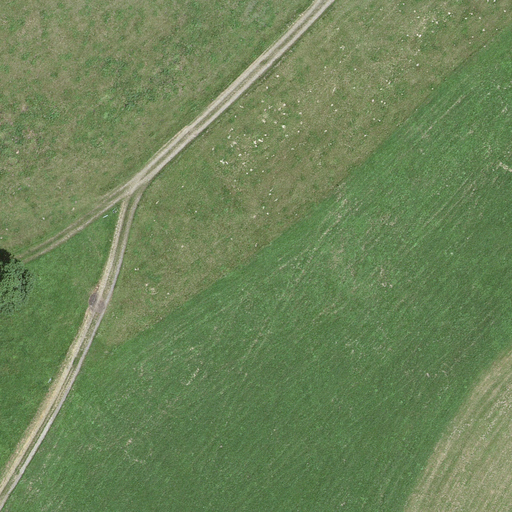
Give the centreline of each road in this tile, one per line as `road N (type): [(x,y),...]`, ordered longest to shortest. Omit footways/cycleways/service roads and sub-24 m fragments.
road 1 (track): [(0,502),(88,338),(140,181),(324,0)]
road 2 (track): [(0,270),(41,259),(140,181)]
